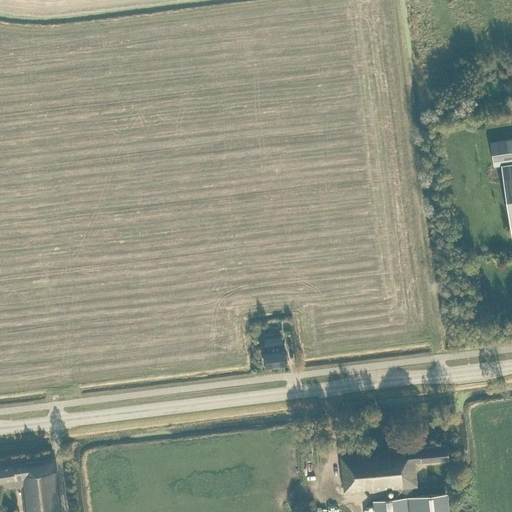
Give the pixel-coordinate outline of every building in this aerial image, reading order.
[(511,235),(511,138),(490,142),(494,166),(501,165),(511,236),(511,235)] [(264,368),(287,365),(286,350),(281,351),(280,344),(282,344),(281,336),(264,338),(265,346),(267,346),(267,353),(262,353),(264,368)] [(322,435),(312,436),(313,449),(323,448),(322,435)] [(415,511),(415,506),(404,508),(402,489),(412,488),(417,487),(415,464),(449,460),(448,445),(403,449),(403,448),(341,453),(345,494),(392,490),(394,500),(374,503),(375,511),(369,511),(415,511)] [(61,511),(56,459),(0,466),(0,489),(22,487),(25,511),(61,511)] [(402,489),(404,508),(415,506),(415,511),(449,511),(448,493),(413,496),(412,488),(402,489)]
